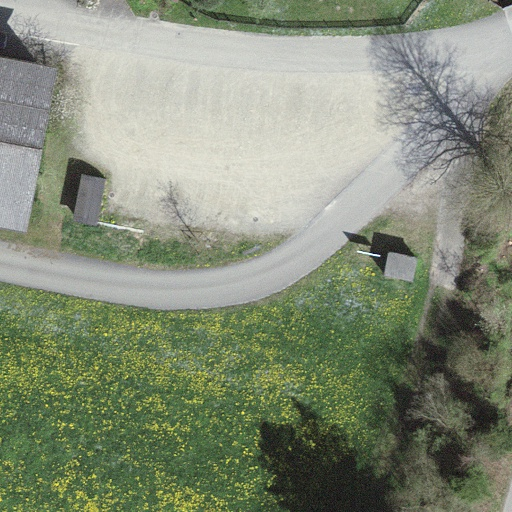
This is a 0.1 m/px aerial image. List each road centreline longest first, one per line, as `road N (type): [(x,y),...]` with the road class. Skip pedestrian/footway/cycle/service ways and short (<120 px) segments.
road 1 (residential): [(511,46),(336,227),(247,283),(145,287),(0,260)]
road 2 (track): [(366,511),(448,308),(449,228),(429,135)]
